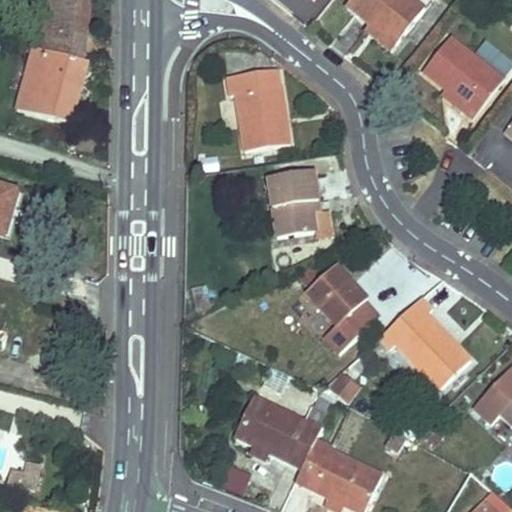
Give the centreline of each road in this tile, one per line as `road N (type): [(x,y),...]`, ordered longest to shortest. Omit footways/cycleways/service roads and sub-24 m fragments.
road 1 (secondary): [(126,506),(144,26)]
road 2 (residential): [(289,41),(338,76),(360,107),(386,200),(424,240),(511,303)]
road 3 (residential): [(144,26),(243,23),(289,41)]
road 4 (unknown): [(140,165),(0,125)]
